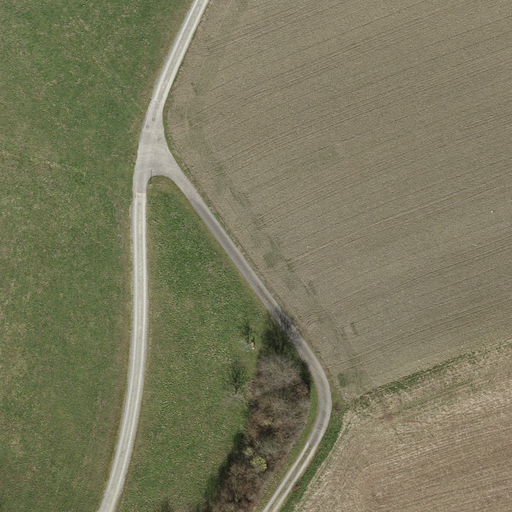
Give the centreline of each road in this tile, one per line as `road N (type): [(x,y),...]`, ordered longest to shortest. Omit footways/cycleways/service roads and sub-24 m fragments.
road 1 (track): [(201,0),(164,81),(144,155),(137,378),(106,511)]
road 2 (track): [(148,135),(324,387),(317,436),(270,511)]
